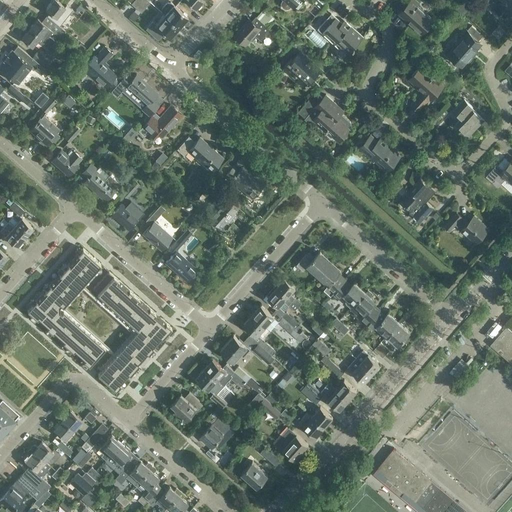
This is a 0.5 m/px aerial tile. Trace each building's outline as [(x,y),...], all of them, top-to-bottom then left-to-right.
[(52,0),(46,8),(51,13),(48,16),(53,20),(56,22),(56,17),(60,13),(66,18),(73,10),(66,5),(65,7),(56,0),(52,0)] [(149,1),(147,0),(126,0),(130,3),(140,12),(149,1)] [(282,0),(281,2),(281,4),(282,6),(284,8),(286,8),(288,8),(291,5),(293,7),(298,0),(282,0)] [(421,32),(432,20),(417,6),(419,3),(415,0),(411,0),(400,13),(405,18),(403,20),(409,25),(411,23),(421,32)] [(487,0),(492,0),(496,3),(508,14),(511,9),(511,0),(480,0),(485,3),(487,0)] [(187,17),(173,4),(171,2),(167,2),(161,9),(161,12),(163,14),(178,27),(187,17)] [(168,38),(178,27),(163,14),(154,24),(154,25),(163,32),(168,38)] [(351,51),(362,39),(359,36),(360,34),(355,30),(354,31),(349,27),(347,30),(330,15),(319,28),(336,43),(338,40),(351,51)] [(261,41),(271,30),(256,16),(252,21),(249,18),(226,44),(231,48),(230,50),(243,61),(252,51),(246,45),(255,35),(261,41)] [(37,18),(30,28),(51,45),(54,40),(49,36),(53,31),(60,37),(66,30),(56,22),(53,20),(50,24),(45,20),(43,23),(37,18)] [(154,25),(154,24),(152,22),(145,28),(157,39),(163,32),(154,25)] [(51,45),(30,28),(22,37),(32,46),(36,41),(41,45),(46,49),(46,51),(52,56),(58,50),(51,44),(51,45)] [(476,49),(481,44),(466,30),(461,36),(463,38),(449,54),(462,65),(471,55),(473,56),(478,51),(476,49)] [(45,69),(32,57),(17,46),(13,50),(12,49),(0,63),(0,68),(19,83),(32,67),(41,74),(45,69)] [(115,77),(116,76),(103,65),(113,54),(105,47),(95,57),(94,56),(82,70),(94,79),(95,77),(107,87),(108,85),(112,88),(119,81),(115,77)] [(52,62),(38,50),(32,57),(45,69),(46,69),(52,62)] [(293,60),(291,59),(283,68),(304,86),(311,78),(312,80),(322,70),(325,73),(330,66),(320,58),(318,58),(314,62),(301,50),(295,58),(293,60)] [(419,110),(445,82),(434,73),(432,75),(422,66),(410,79),(415,83),(414,85),(421,92),(411,103),(419,110)] [(118,83),(111,91),(117,97),(127,86),(146,103),(141,109),(149,116),(159,104),(152,98),(157,93),(136,74),(132,78),(127,73),(118,83)] [(11,83),(5,90),(19,101),(25,95),(11,83)] [(0,84),(0,111),(8,101),(0,94),(0,92),(4,88),(0,84)] [(316,91),(298,110),(305,117),(305,118),(312,125),(312,124),(313,125),(318,121),(326,128),(326,129),(327,130),(328,129),(333,133),(332,134),(338,140),(349,129),(347,127),(350,124),(351,124),(351,123),(351,122),(351,121),(350,120),(341,113),(344,110),(344,109),(343,110),(326,94),(323,97),(316,91)] [(44,92),(35,102),(40,106),(49,97),(44,92)] [(40,108),(43,110),(47,113),(57,100),(52,95),(40,108)] [(469,134),(484,118),(474,109),(475,109),(463,98),(453,110),(461,117),(456,123),(469,134)] [(170,105),(158,119),(154,123),(150,119),(140,130),(145,134),(147,132),(154,138),(158,133),(162,137),(182,115),(170,105)] [(46,144),(56,133),(60,129),(52,122),(44,115),(40,118),(29,130),(46,144)] [(69,141),(80,129),(76,125),(64,137),(69,141)] [(386,170),(400,155),(380,137),(376,140),(370,134),(358,147),(371,159),(373,158),(386,170)] [(211,171),(223,158),(199,137),(195,142),(188,136),(177,149),(184,155),(188,151),(211,171)] [(78,165),(77,164),(83,158),(74,150),(72,151),(71,150),(68,153),(69,155),(68,156),(61,149),(51,160),(68,175),(78,165)] [(157,167),(168,155),(164,151),(152,163),(157,167)] [(485,175),(486,176),(492,182),(501,173),(511,183),(511,158),(503,168),(497,163),(485,175)] [(82,173),(86,176),(88,178),(85,181),(106,200),(116,189),(115,188),(119,183),(110,175),(105,180),(95,171),(96,169),(90,164),(82,173)] [(224,176),(225,176),(230,181),(232,180),(252,198),(262,186),(241,167),(238,171),(233,167),(224,176)] [(143,170),(127,188),(134,194),(150,176),(143,170)] [(424,218),(433,208),(423,198),(432,188),(419,178),(408,191),(409,192),(402,200),(401,199),(400,199),(411,209),(409,212),(419,222),(424,217),(424,218)] [(211,203),(216,208),(209,217),(212,220),(209,223),(216,229),(219,225),(221,227),(227,220),(229,223),(236,215),(233,213),(235,211),(218,196),(211,203)] [(9,197),(6,201),(11,205),(9,207),(16,213),(13,217),(12,216),(10,219),(8,221),(8,222),(24,237),(33,228),(19,216),(24,210),(14,201),(9,197)] [(121,204),(112,214),(129,229),(138,218),(144,213),(130,201),(125,207),(122,204),(121,204)] [(165,209),(160,205),(145,221),(150,225),(143,233),(161,249),(172,236),(155,221),(165,209)] [(475,243),(489,228),(474,215),(468,222),(457,213),(445,226),(450,230),(455,224),(475,243)] [(24,237),(8,222),(0,230),(0,229),(0,238),(4,234),(5,235),(4,235),(16,246),(24,237)] [(181,245),(192,233),(187,228),(176,240),(181,245)] [(83,248),(27,310),(89,365),(105,347),(63,310),(61,312),(60,311),(60,305),(61,304),(63,306),(99,266),(101,264),(83,248)] [(186,281),(196,269),(176,251),(165,262),(186,281)] [(307,266),(318,275),(330,261),(319,251),(312,259),(306,254),(297,264),(303,270),(307,266)] [(341,271),(330,261),(318,275),(328,285),(324,289),(331,295),(333,293),(343,281),(345,279),(338,274),(341,271)] [(97,293),(138,329),(100,371),(98,373),(98,374),(116,390),(172,327),(160,317),(159,318),(155,314),(156,313),(113,275),(111,278),(108,281),(105,284),(103,287),(100,290),(97,293)] [(285,278),(284,279),(282,278),(278,282),(280,283),(276,287),(300,309),(300,308),(298,307),(302,303),(290,293),(295,287),(285,278)] [(349,306),(351,307),(365,292),(354,282),(350,287),(343,281),(333,293),(340,299),(344,294),(347,297),(346,298),(346,299),(346,301),(347,303),(348,304),(349,306)] [(300,309),(276,287),(273,291),(271,290),(268,294),(269,296),(268,297),(278,306),(276,309),(296,328),(300,324),(287,311),(286,312),(279,306),(284,300),(295,310),(297,312),(300,309)] [(351,307),(350,308),(354,312),(366,324),(377,312),(371,306),(375,301),(365,292),(351,307)] [(261,305),(252,314),(265,326),(273,317),(301,342),(305,337),(296,328),(276,309),(271,314),(261,305)] [(388,312),(385,315),(379,309),(377,312),(366,324),(374,330),(377,327),(386,335),(398,321),(388,312)] [(265,326),(252,314),(244,323),(253,331),(249,335),(258,343),(273,358),(274,357),(272,355),(276,351),(258,334),(265,326)] [(344,334),(349,328),(337,317),(332,323),(344,334)] [(409,331),(398,321),(386,335),(397,345),(409,331)] [(511,330),(507,326),(490,345),(511,363),(511,330)] [(243,357),(250,349),(234,335),(220,350),(234,362),(240,354),(243,357)] [(325,355),(330,349),(318,338),(313,343),(325,355)] [(382,358),(389,350),(380,342),(373,349),(382,358)] [(273,358),(258,343),(252,349),(268,363),(273,358)] [(363,349),(355,358),(372,373),(380,364),(363,349)] [(340,376),(344,372),(325,355),(321,360),(340,376)] [(213,358),(204,368),(222,383),(224,385),(231,377),(242,387),(247,381),(234,370),(226,363),(223,367),(213,358)] [(372,373),(355,358),(347,367),(364,382),(372,373)] [(239,365),(234,370),(247,381),(257,390),(261,385),(239,365)] [(204,368),(196,377),(209,389),(214,393),(215,394),(217,392),(219,389),(224,385),(222,383),(204,368)] [(344,380),(336,389),(329,382),(329,383),(348,400),(356,390),(344,380)] [(309,381),(305,385),(320,399),(323,395),(339,409),(348,400),(329,383),(321,391),(309,381)] [(500,391),(504,394),(511,383),(508,381),(500,391)] [(511,384),(488,412),(511,432),(511,384)] [(305,385),(301,390),(316,403),(320,399),(305,385)] [(186,420),(197,408),(198,410),(203,404),(189,392),(185,397),(181,394),(171,404),(176,409),(173,412),(179,417),(181,415),(186,420)] [(214,393),(210,397),(223,409),(228,403),(217,392),(215,394),(214,393)] [(324,427),(307,412),(301,418),(299,416),(298,418),(285,408),(281,412),(265,397),(259,403),(276,419),(281,413),(296,426),(300,422),(304,425),(316,436),(324,427)] [(2,399),(0,401),(0,423),(6,429),(19,414),(2,399)] [(320,406),(312,415),(307,411),(307,412),(324,427),(332,417),(320,406)] [(70,410),(62,419),(73,430),(82,420),(70,410)] [(86,415),(92,420),(96,415),(90,410),(86,415)] [(224,433),(219,429),(222,425),(216,419),(219,416),(214,411),(203,422),(208,427),(200,436),(212,446),(224,433)] [(73,430),(62,419),(53,428),(65,439),(73,430)] [(282,451),(283,450),(295,459),(308,444),(288,427),(274,443),(282,451)] [(88,451),(103,434),(97,429),(82,446),(87,451),(88,451)] [(492,437),(507,450),(511,443),(511,441),(498,430),(492,437)] [(101,447),(98,449),(103,453),(101,456),(105,460),(110,455),(121,443),(111,435),(101,447)] [(73,451),(60,441),(57,445),(69,456),(73,451)] [(41,442),(33,451),(45,461),(53,452),(41,442)] [(121,443),(110,455),(119,463),(113,469),(119,474),(130,461),(125,457),(130,451),(121,443)] [(276,466),(281,460),(265,446),(260,452),(276,466)] [(394,448),(393,448),(377,468),(386,476),(385,478),(386,482),(400,493),(404,494),(405,492),(428,511),(470,511),(396,450),(396,449),(394,448)] [(33,451),(31,449),(27,453),(30,455),(25,460),(30,465),(22,474),(43,492),(46,489),(47,490),(51,485),(40,476),(41,474),(43,474),(48,469),(47,467),(49,465),(45,461),(33,451)] [(88,451),(87,451),(76,463),(81,467),(92,455),(88,451)] [(119,474),(115,478),(121,484),(126,477),(135,485),(152,466),(148,462),(145,465),(140,460),(135,466),(130,461),(119,474)] [(257,487),(268,475),(252,461),(241,473),(257,487)] [(61,476),(65,471),(59,466),(56,471),(61,476)] [(91,476),(96,470),(91,466),(86,472),(91,476)] [(152,466),(135,485),(143,493),(138,500),(143,505),(147,501),(158,487),(153,483),(158,477),(153,472),(156,469),(152,466)] [(95,480),(100,475),(96,470),(91,476),(95,480)] [(61,476),(56,471),(51,475),(57,480),(61,476)] [(78,472),(69,481),(83,494),(95,480),(91,476),(86,472),(85,471),(82,475),(78,472)] [(28,492),(36,499),(43,492),(22,474),(0,497),(0,501),(10,511),(11,510),(13,511),(19,511),(26,506),(20,501),(28,492)] [(158,487),(147,501),(152,506),(156,502),(160,506),(158,509),(161,511),(162,511),(178,494),(180,492),(176,488),(174,491),(169,486),(164,492),(158,487)] [(46,489),(43,492),(36,499),(34,502),(38,507),(50,493),(47,490),(46,489)] [(119,502),(124,496),(120,492),(115,498),(119,502)] [(178,494),(162,511),(170,511),(172,510),(173,511),(178,511),(181,510),(187,502),(182,498),(184,495),(180,492),(178,494)] [(124,506),(129,501),(124,496),(119,502),(124,506)]
